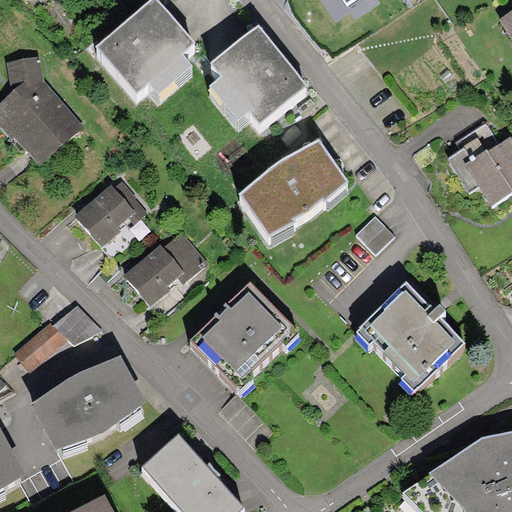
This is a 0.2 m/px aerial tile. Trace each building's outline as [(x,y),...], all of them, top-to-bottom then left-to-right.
[(193,52),(157,9),(120,40),(99,57),(137,102),(151,90),(154,94),(184,70),(179,64),(193,52)] [(511,14),(501,22),(511,39),(511,14)] [(290,74),(260,35),(212,72),(226,91),(221,95),(243,123),(249,118),(260,132),(307,96),(290,74)] [(83,129),(45,82),(41,60),(8,66),(13,94),(0,104),(0,127),(13,144),(16,141),(38,167),(83,129)] [(487,125),(457,144),(462,152),(447,161),(470,196),(480,189),(492,208),(511,195),(511,140),(511,139),(500,146),(487,125)] [(348,192),(320,150),(279,173),(241,203),(270,244),(307,223),(348,192)] [(114,189),(112,188),(77,217),(115,264),(143,241),(133,229),(149,216),(122,182),(114,189)] [(376,217),(356,237),(377,258),(397,238),(376,217)] [(210,264),(185,234),(166,248),(164,246),(125,277),(160,320),(180,304),(168,289),(179,280),(183,285),(210,264)] [(301,338),(252,288),(217,322),(192,347),(243,399),(258,384),(254,379),(284,349),(287,352),(301,338)] [(435,319),(407,291),(355,341),(370,356),(374,352),(404,382),(401,386),(415,400),(466,351),(435,319)] [(50,324),(16,356),(34,376),(69,344),(74,349),(98,327),(78,306),(54,329),(50,324)] [(68,385),(32,411),(56,456),(102,438),(145,408),(121,360),(68,385)] [(0,494),(27,480),(0,430),(0,494)] [(511,511),(511,438),(486,444),(406,497),(421,511),(511,511)] [(241,511),(212,479),(181,444),(146,475),(178,511),(241,511)] [(84,511),(113,511),(107,500),(84,511)]
